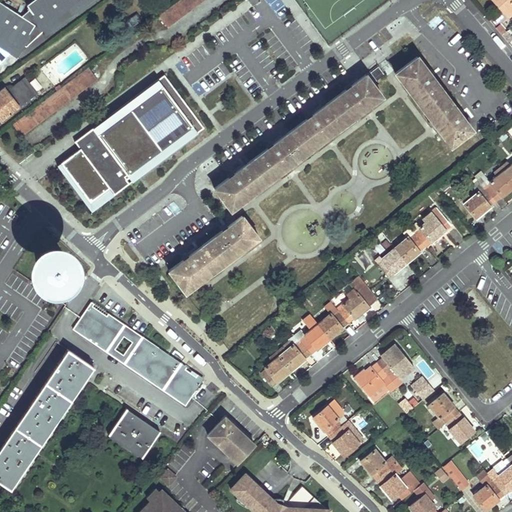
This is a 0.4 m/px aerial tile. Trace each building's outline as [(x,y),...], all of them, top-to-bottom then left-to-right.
[(21,16),(0,1),(0,44),(16,55),(22,44),(26,47),(44,30),(46,32),(88,0),(33,0),(26,5),(29,9),(21,16)] [(203,0),(179,0),(159,15),(167,27),(203,0)] [(511,0),(491,0),(506,17),(511,12),(511,0)] [(501,24),(496,28),(500,33),(505,29),(501,24)] [(395,72),(429,117),(450,145),(472,129),(417,56),(395,72)] [(370,72),(376,80),(384,74),(378,66),(370,72)] [(88,67),(13,124),(21,135),(97,79),(88,67)] [(214,188),(230,210),(275,176),(292,164),(315,146),(331,134),(354,117),(369,105),(381,96),(365,74),(214,188)] [(91,211),(203,129),(164,76),(74,142),(80,150),(58,166),(91,211)] [(0,118),(2,120),(37,92),(25,77),(7,92),(4,87),(0,90),(0,118)] [(354,117),(356,119),(371,108),(369,105),(354,117)] [(429,117),(426,120),(447,148),(450,145),(429,117)] [(316,149),(333,136),(331,134),(315,146),(316,149)] [(507,161),(501,166),(511,179),(511,151),(511,162),(510,164),(507,161)] [(277,178),(293,166),(292,164),(275,176),(277,178)] [(484,174),(478,179),(495,200),(501,196),(502,196),(511,188),(511,187),(510,185),(511,182),(511,179),(501,166),(493,172),(496,176),(490,181),(484,174)] [(446,179),(439,185),(443,190),(450,184),(446,179)] [(495,200),(478,179),(472,184),(477,191),(470,196),(468,193),(461,199),(473,214),(478,211),(480,214),(490,206),(489,205),(495,200)] [(411,227),(425,245),(431,240),(432,242),(447,230),(445,228),(451,223),(437,206),(423,217),(426,221),(420,226),(417,222),(411,227)] [(258,237),(241,214),(168,269),(185,291),(258,237)] [(425,245),(411,227),(404,232),(407,235),(403,238),(399,233),(390,240),(404,258),(408,255),(411,259),(421,251),(420,249),(425,245)] [(404,258),(390,240),(383,246),(387,252),(381,256),(379,253),(373,258),(379,265),(388,276),(393,272),(394,273),(407,262),(404,258)] [(56,251),(51,251),(46,252),(42,254),(38,258),(36,262),(35,267),(35,272),(38,277),(41,281),(45,283),(50,285),(55,284),(60,283),(64,280),(67,275),(69,271),(69,265),(67,261),(65,256),(61,253),(56,251)] [(379,265),(376,266),(386,278),(388,276),(379,265)] [(333,303),(334,305),(347,320),(353,316),(354,317),(364,308),(362,306),(366,302),(369,305),(376,299),(357,276),(349,283),(353,288),(347,294),(349,296),(342,302),(339,298),(333,303)] [(73,329),(106,352),(122,328),(89,305),(73,329)] [(331,311),(317,322),(327,335),(331,331),(334,334),(343,326),(341,325),(347,320),(334,305),(329,309),(331,311)] [(300,328),(294,333),(309,351),(314,347),(316,349),(326,340),(324,338),(327,335),(317,322),(310,313),(302,319),(310,328),(305,333),(300,328)] [(292,363),(295,366),(305,358),(303,356),(309,351),(294,333),(289,337),(290,339),(293,342),(288,346),(285,343),(276,351),(289,366),(292,363)] [(139,340),(123,363),(185,405),(201,382),(139,340)] [(382,357),(376,362),(397,387),(398,386),(415,407),(419,403),(397,377),(398,376),(396,373),(410,362),(394,342),(388,348),(389,349),(381,356),(382,357)] [(0,482),(9,489),(93,367),(68,350),(0,449),(0,482)] [(289,366),(276,351),(269,356),(272,359),(265,365),(266,367),(261,372),(271,383),(276,379),(277,380),(287,372),(285,369),(289,366)] [(393,390),(397,387),(376,362),(371,366),(370,365),(362,372),(361,370),(354,376),(369,395),(384,383),(389,389),(391,387),(393,390)] [(423,374),(410,384),(422,399),(435,389),(423,374)] [(444,398),(441,394),(428,405),(439,417),(434,421),(439,427),(444,423),(458,411),(453,405),(454,404),(447,396),(444,398)] [(327,404),(314,415),(317,418),(314,420),(323,430),(324,430),(328,435),(355,413),(351,408),(348,411),(347,410),(338,417),(327,404)] [(125,410),(109,435),(142,457),(159,433),(125,410)] [(468,427),(471,425),(464,416),(463,417),(458,411),(444,423),(459,441),(471,431),(468,427)] [(342,448),(345,452),(355,444),(363,438),(352,425),(357,421),(355,418),(357,416),(355,413),(328,435),(332,440),(331,440),(339,450),(342,448)] [(237,463),(254,444),(224,416),(207,435),(237,463)] [(487,433),(468,446),(478,460),(489,452),(494,460),(502,454),(487,433)] [(344,453),(347,456),(358,447),(355,444),(345,452),(344,453)] [(375,448),(363,458),(366,461),(362,464),(370,473),(371,473),(375,479),(396,462),(391,456),(385,461),(375,448)] [(451,460),(443,467),(459,487),(468,480),(451,460)] [(390,491),(393,495),(405,485),(394,472),(400,467),(396,462),(375,479),(380,484),(379,484),(387,494),(390,491)] [(511,464),(499,474),(494,467),(487,473),(489,475),(503,493),(509,488),(511,490),(511,488),(511,464)] [(441,466),(434,472),(443,482),(450,477),(441,466)] [(167,467),(158,476),(169,486),(178,476),(167,467)] [(244,473),(230,489),(234,492),(248,476),(244,473)] [(498,498),(503,493),(489,475),(483,480),(486,484),(474,494),(484,506),(487,503),(490,506),(499,499),(498,498)] [(248,476),(234,492),(255,511),(328,511),(326,509),(323,506),(302,486),(295,493),(289,489),(283,498),(282,498),(280,498),(277,498),(275,499),(273,500),(248,476)] [(149,501),(158,491),(155,488),(146,498),(149,501)] [(178,511),(181,509),(170,498),(168,500),(158,491),(149,501),(138,511),(178,511)] [(435,511),(432,508),(434,506),(424,493),(412,503),(415,507),(412,509),(414,511),(435,511)]
